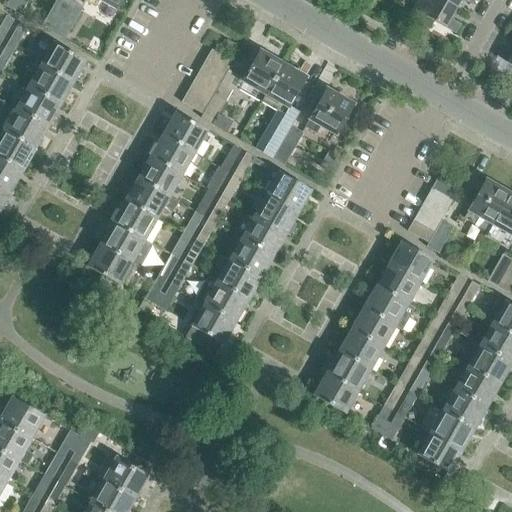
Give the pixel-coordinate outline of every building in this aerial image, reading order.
[(53,35),(71,3),(65,0),(57,0),(41,28),(53,35)] [(120,0),(85,0),(84,3),(95,10),(99,2),(114,11),(120,0)] [(450,18),(456,9),(440,0),(417,0),(408,16),(429,28),(433,21),(455,34),(460,25),(453,21),(453,20),(450,18)] [(464,0),(472,4),(474,0),(440,0),(456,9),(460,0),(462,0),(464,1),(464,0)] [(82,9),(71,3),(53,35),(64,41),(82,9)] [(6,16),(0,25),(0,43),(0,44),(14,21),(6,16)] [(5,46),(13,51),(27,28),(18,23),(5,46)] [(52,44),(40,67),(71,85),(84,62),(52,44)] [(5,46),(0,55),(0,72),(1,73),(13,51),(5,46)] [(511,75),(510,79),(511,80),(511,53),(511,54),(509,52),(508,53),(501,49),(496,57),(511,66),(511,75)] [(225,73),(227,70),(231,63),(210,51),(204,62),(225,73)] [(216,89),(213,95),(207,105),(201,115),(200,118),(212,125),(233,88),(260,103),(282,64),(260,52),(244,80),(227,70),(225,73),(219,84),(216,89)] [(204,62),(198,73),(219,84),(225,73),(204,62)] [(260,103),(283,116),(305,77),(282,64),(260,103)] [(59,106),(71,85),(40,67),(27,88),(59,106)] [(216,89),(219,84),(198,73),(192,83),(213,95),(216,89)] [(192,83),(186,94),(207,105),(213,95),(192,83)] [(46,128),(59,106),(27,88),(15,110),(46,128)] [(316,134),(320,127),(335,136),(353,105),(326,89),(304,127),(316,134)] [(181,104),(201,115),(207,105),(186,94),(181,104)] [(34,150),(46,128),(15,110),(2,132),(34,150)] [(175,114),(162,137),(193,155),(194,154),(206,132),(175,114)] [(212,125),(225,133),(231,122),(218,114),(212,125)] [(261,153),(272,160),(290,128),(279,121),(261,153)] [(303,135),(290,128),(272,160),(284,167),(303,135)] [(0,159),(21,172),(34,150),(2,132),(0,136),(0,159)] [(150,158),(181,176),(188,164),(197,169),(202,159),(194,154),(193,155),(162,137),(150,158)] [(219,169),(227,173),(240,151),(232,146),(219,169)] [(328,150),(319,167),(333,175),(342,158),(328,150)] [(232,176),(240,181),(253,158),(245,153),(232,176)] [(168,198),(169,198),(181,176),(150,158),(137,180),(168,198)] [(0,188),(9,193),(21,172),(0,159),(0,188)] [(227,173),(219,169),(207,191),(215,195),(227,173)] [(258,191),(266,196),(297,214),(310,192),(279,174),(271,169),(258,191)] [(240,181),(232,176),(220,198),(228,202),(240,181)] [(432,190),(451,200),(456,190),(438,179),(432,190)] [(168,198),(137,180),(125,202),(156,220),(164,207),(172,212),(177,203),(169,198),(168,198)] [(485,180),(463,218),(474,224),(478,217),(490,224),(508,193),(485,180)] [(0,208),(9,193),(0,188),(0,208)] [(426,200),(445,211),(451,200),(432,190),(426,200)] [(215,195),(207,191),(194,212),(202,217),(215,195)] [(511,239),(511,195),(508,193),(490,224),(504,231),(500,239),(509,244),(511,239)] [(254,218),(285,236),(297,214),(266,196),(254,218)] [(228,202),(220,198),(207,220),(215,224),(228,202)] [(438,222),(440,219),(445,211),(426,200),(420,211),(438,222)] [(125,202),(112,224),(144,242),(156,220),(125,202)] [(438,222),(420,211),(414,221),(432,232),(438,222)] [(202,217),(194,212),(182,234),(190,239),(202,217)] [(241,239),(272,257),(285,236),(254,218),(241,239)] [(424,246),(436,253),(451,226),(440,219),(438,222),(432,232),(427,242),(424,246)] [(215,224),(207,220),(195,241),(203,246),(215,224)] [(414,221),(408,231),(427,242),(432,232),(414,221)] [(131,263),(144,242),(112,224),(100,245),(131,263)] [(190,239),(182,234),(169,256),(177,260),(190,239)] [(229,261),(260,279),(272,257),(241,239),(229,261)] [(203,246),(195,241),(182,263),(190,268),(203,246)] [(389,265),(420,282),(433,260),(402,242),(389,265)] [(118,286),(131,263),(100,245),(87,268),(118,286)] [(487,282),(497,288),(511,261),(511,260),(502,255),(487,282)] [(165,282),(177,260),(169,256),(157,277),(165,282)] [(216,283),(247,301),(260,279),(229,261),(228,262),(221,258),(217,266),(223,270),(216,283)] [(511,288),(511,261),(497,288),(509,294),(511,288)] [(178,289),(190,268),(182,263),(170,285),(178,289)] [(376,287),(407,304),(420,282),(389,265),(376,287)] [(446,297),(454,301),(466,279),(458,275),(446,297)] [(165,282),(157,277),(144,300),(144,301),(154,306),(154,307),(161,294),(159,292),(165,282)] [(204,304),(235,322),(247,301),(216,283),(207,277),(194,300),(203,305),(204,304)] [(458,305),(466,309),(479,287),(471,282),(458,305)] [(161,294),(154,307),(165,312),(178,289),(170,285),(164,295),(161,294)] [(395,326),(394,327),(401,331),(414,309),(407,305),(407,304),(376,287),(364,309),(395,326)] [(441,323),(454,301),(446,297),(433,318),(441,323)] [(486,321),(491,324),(511,336),(511,306),(499,298),(486,321)] [(220,344),(222,345),(235,322),(204,304),(203,305),(194,300),(189,309),(198,314),(191,327),(185,338),(214,355),(220,344)] [(144,301),(138,311),(148,317),(154,306),(144,301)] [(453,331),(466,309),(458,305),(446,327),(453,331)] [(382,348),(394,327),(395,326),(364,309),(351,330),(382,348)] [(429,345),(441,323),(433,318),(421,340),(429,345)] [(479,346),(510,364),(511,361),(511,336),(491,324),(479,346)] [(441,353),(453,331),(446,327),(433,349),(441,353)] [(339,352),(370,370),(382,348),(351,330),(339,352)] [(416,367),(429,345),(421,340),(408,362),(416,367)] [(466,368),(498,386),(510,364),(479,346),(466,368)] [(428,375),(441,353),(433,349),(420,371),(428,375)] [(370,370),(339,352),(326,374),(357,392),(370,370)] [(404,389),(416,367),(408,362),(396,384),(404,389)] [(466,368),(454,390),(485,408),(498,386),(466,368)] [(416,397),(428,375),(420,371),(408,393),(416,397)] [(326,374),(313,397),(344,415),(357,392),(326,374)] [(391,411),(404,389),(396,384),(383,406),(391,411)] [(473,430),(485,408),(454,390),(441,412),(473,430)] [(404,417),(416,397),(408,393),(395,415),(403,419),(404,417)] [(0,417),(0,422),(30,439),(42,417),(11,399),(0,417)] [(370,429),(380,435),(387,423),(385,421),(391,411),(383,406),(370,429)] [(460,452),(473,430),(441,412),(429,434),(460,452)] [(401,423),(403,419),(395,415),(390,424),(387,423),(380,435),(391,441),(401,423)] [(403,419),(401,423),(420,435),(424,429),(404,417),(403,419)] [(30,439),(0,422),(0,451),(17,461),(24,465),(30,455),(23,451),(30,439)] [(55,455),(63,459),(68,450),(71,452),(79,437),(69,431),(55,455)] [(447,474),(460,452),(429,434),(416,456),(447,474)] [(68,462),(76,467),(90,443),(79,437),(71,452),(73,453),(68,462)] [(0,480),(4,483),(17,461),(0,451),(0,480)] [(43,476),(51,481),(63,459),(55,455),(43,476)] [(102,481),(133,499),(146,476),(115,459),(102,481)] [(56,484),(64,489),(76,467),(68,462),(56,484)] [(30,498),(38,503),(51,481),(43,476),(30,498)] [(90,503),(105,511),(126,511),(133,499),(102,481),(90,503)] [(43,506),(51,510),(64,489),(56,484),(43,506)] [(22,511),(32,511),(38,503),(30,498),(22,511)] [(84,511),(105,511),(90,503),(84,511)]
